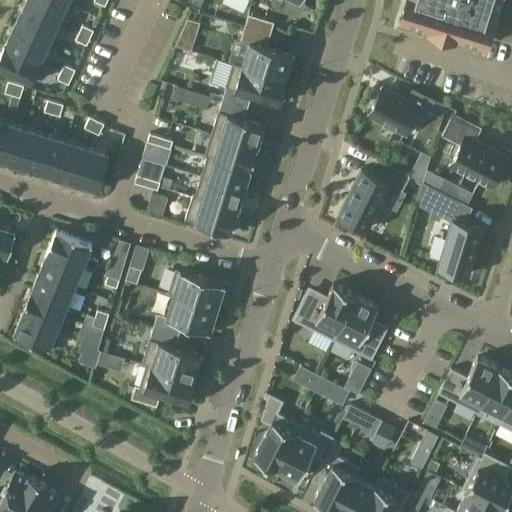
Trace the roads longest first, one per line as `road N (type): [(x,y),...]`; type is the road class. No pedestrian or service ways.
road 1 (residential): [(352,0),(286,234)]
road 2 (residential): [(269,267),(201,494)]
road 3 (residential): [(49,199),(269,267)]
road 4 (residential): [(201,494),(0,384)]
road 5 (residential): [(286,234),(491,336)]
road 6 (residential): [(49,199),(0,317)]
